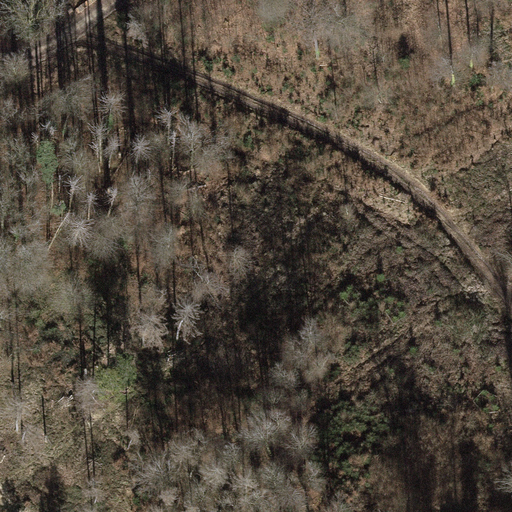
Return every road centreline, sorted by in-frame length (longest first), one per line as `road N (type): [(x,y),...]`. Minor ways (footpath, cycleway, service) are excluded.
road 1 (track): [(80,29),(338,139),(417,193),(511,298)]
road 2 (track): [(116,0),(80,29),(0,53)]
